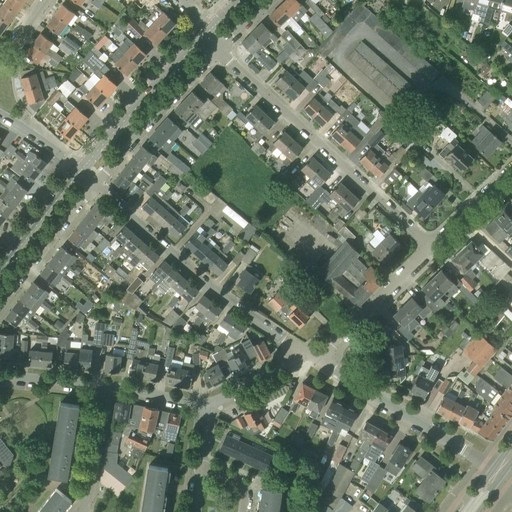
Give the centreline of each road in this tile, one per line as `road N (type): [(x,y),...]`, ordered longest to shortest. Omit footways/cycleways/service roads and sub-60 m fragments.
road 1 (residential): [(433,248),(219,50)]
road 2 (residential): [(308,354),(206,282),(95,184)]
road 3 (residential): [(495,465),(315,359)]
road 4 (tertiary): [(205,35),(79,170)]
road 5 (residential): [(95,184),(219,50)]
road 6 (residential): [(315,359),(433,248)]
road 7 (residential): [(0,304),(95,184)]
road 8 (tertiary): [(79,170),(0,271)]
road 9 (residential): [(77,511),(89,493),(100,387)]
